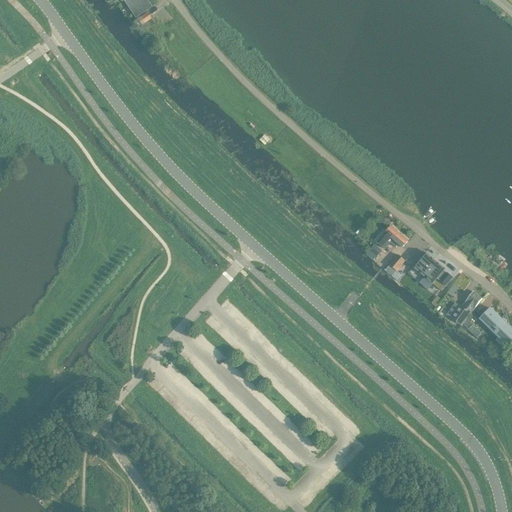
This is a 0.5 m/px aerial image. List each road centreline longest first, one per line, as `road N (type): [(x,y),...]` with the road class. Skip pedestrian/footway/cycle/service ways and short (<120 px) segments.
road 1 (unknown): [(472,511),(453,470),(148,183),(37,45),(0,70)]
road 2 (tertiary): [(500,511),(473,442),(169,166),(64,33)]
road 3 (unclassified): [(511,307),(301,134),(173,0)]
